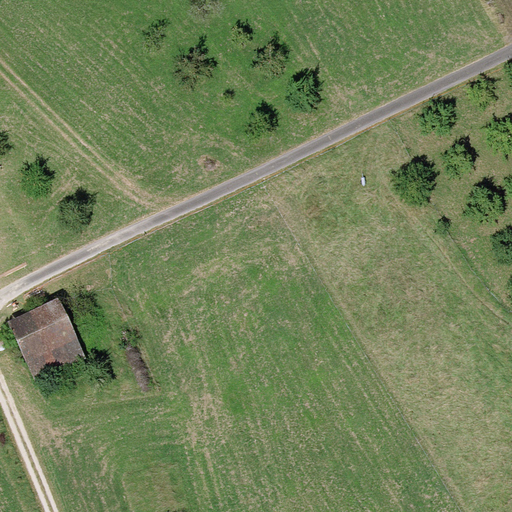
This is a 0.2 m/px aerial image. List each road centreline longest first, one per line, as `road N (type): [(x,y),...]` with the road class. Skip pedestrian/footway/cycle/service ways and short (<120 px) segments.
road 1 (track): [(511,55),(0,296)]
road 2 (track): [(0,384),(48,511)]
